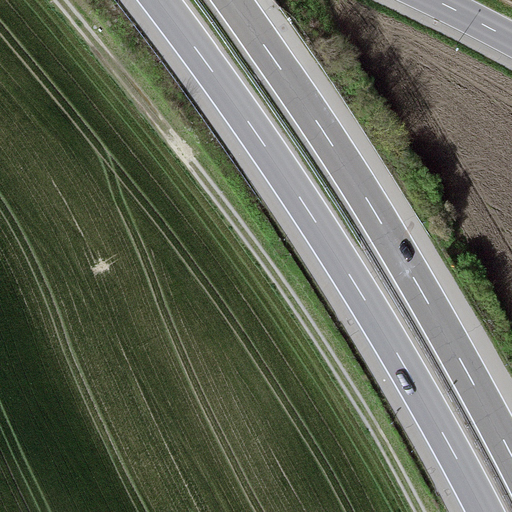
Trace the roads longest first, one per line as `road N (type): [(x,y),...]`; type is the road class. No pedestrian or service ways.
road 1 (track): [(419,511),(262,258),(58,0)]
road 2 (motorway): [(158,0),(337,255),(484,511)]
road 3 (motorway): [(511,456),(385,229),(232,0)]
